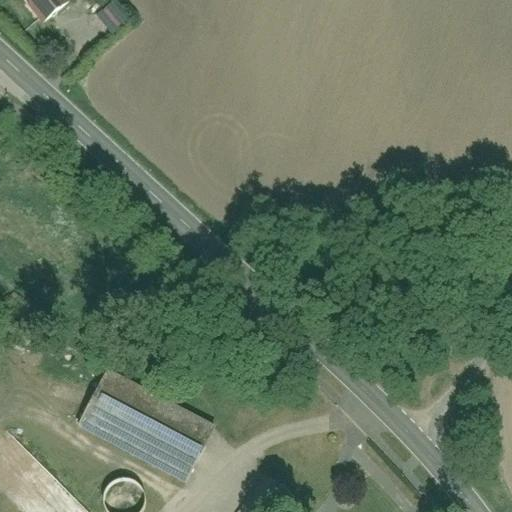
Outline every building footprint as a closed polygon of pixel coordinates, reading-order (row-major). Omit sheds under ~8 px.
[(76,0),(27,0),(51,30),(81,6),(76,0)] [(118,7),(101,23),(117,40),(134,25),(118,7)] [(113,380),(86,434),(190,487),(218,433),(113,380)] [(270,511),(285,492),(266,479),(242,511),(270,511)] [(110,498),(106,509),(106,511),(151,511),(152,508),(142,493),(127,489),(119,491),(110,498)]
